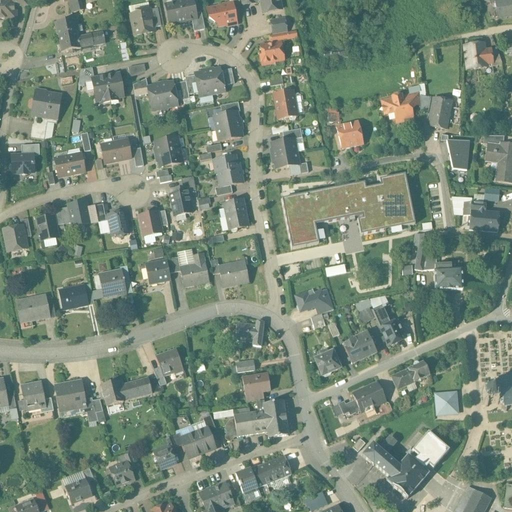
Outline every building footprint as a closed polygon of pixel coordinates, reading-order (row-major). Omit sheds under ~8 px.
[(6,1),(0,0),(0,20),(14,19),(14,5),(13,0),(6,1)] [(77,0),(73,1),(68,3),(71,14),(84,10),(80,0),(77,0)] [(192,0),(165,6),(169,26),(192,21),(196,20),(195,15),(192,0)] [(253,0),(254,2),(261,1),(264,14),(280,11),(278,0),(253,0)] [(511,0),(502,2),(494,3),(494,4),(497,19),(511,16),(511,0)] [(232,5),(207,10),(209,19),(218,25),(219,27),(236,24),(232,5)] [(157,9),(150,11),(153,29),(161,27),(157,9)] [(140,13),(130,16),(134,37),(154,33),(153,29),(150,11),(149,10),(139,12),(140,13)] [(196,20),(192,21),(194,33),(205,31),(201,14),(195,15),(196,20)] [(75,20),(56,24),(58,37),(78,33),(82,32),(82,28),(77,29),(75,20)] [(284,21),(271,23),(273,35),(286,32),(284,21)] [(78,33),(58,37),(61,53),(80,49),(78,39),(76,34),(78,33)] [(287,34),(270,37),(271,44),(288,41),(287,34)] [(91,36),(78,39),(80,49),(93,46),(91,36)] [(342,37),(322,41),(324,54),(323,54),(324,62),(348,58),(347,51),(345,51),(342,37)] [(280,44),(261,48),(262,57),(260,57),(262,66),(271,64),(270,63),(283,61),(280,44)] [(488,50),(483,51),(483,45),(465,48),(468,70),(486,67),(485,64),(491,64),(492,68),(502,66),(501,64),(500,59),(495,60),(495,58),(491,59),(490,51),(488,52),(488,50)] [(114,46),(104,48),(105,54),(115,52),(114,46)] [(496,49),(490,50),(490,51),(491,59),(495,58),(495,60),(500,59),(496,49)] [(144,65),(128,68),(130,78),(145,72),(144,65)] [(92,69),(80,71),(78,84),(92,82),(92,80),(94,79),(92,69)] [(220,70),(207,73),(212,95),(224,93),(222,80),(220,72),(220,70)] [(207,73),(194,75),(195,76),(190,77),(192,85),(196,84),(198,94),(199,98),(212,95),(207,73)] [(119,75),(105,77),(110,103),(118,101),(118,99),(123,98),(119,75)] [(94,79),(92,80),(92,82),(96,103),(102,102),(102,104),(110,103),(105,77),(94,79)] [(190,77),(185,78),(186,83),(188,96),(194,95),(192,85),(190,77)] [(282,79),(269,81),(270,88),(283,85),(282,79)] [(146,80),(133,86),(134,92),(148,89),(146,80)] [(186,83),(179,84),(180,92),(182,102),(189,100),(188,96),(186,83)] [(173,84),(160,87),(165,109),(177,107),(175,93),(180,92),(179,84),(173,85),(173,84)] [(148,89),(134,92),(135,98),(148,95),(152,112),(165,109),(160,87),(148,89)] [(61,96),(47,93),(46,91),(38,90),(35,92),(32,116),(33,117),(37,118),(39,116),(42,117),(48,124),(57,125),(61,96)] [(285,93),(273,95),(276,108),(294,105),(292,92),(290,92),(290,90),(289,90),(285,90),(284,91),(285,93)] [(419,93),(412,95),(414,102),(413,103),(410,104),(411,109),(420,107),(419,96),(419,93)] [(412,95),(401,97),(400,96),(392,98),(392,99),(382,102),(383,108),(382,108),(383,113),(384,112),(385,115),(394,112),(397,123),(413,119),(411,109),(410,104),(413,103),(414,102),(412,95)] [(431,99),(419,96),(420,107),(421,111),(428,112),(431,99)] [(451,102),(433,99),(428,127),(446,130),(451,102)] [(238,103),(220,107),(222,116),(236,113),(240,113),(238,103)] [(294,105),(276,108),(278,121),(289,119),(290,121),(294,121),(295,120),(295,118),(297,118),(294,105)] [(335,109),(323,110),(325,124),(336,124),(335,109)] [(222,116),(214,117),(216,130),(239,126),(236,113),(222,116)] [(357,123),(337,128),(340,140),(342,149),(362,145),(357,123)] [(46,128),(35,126),(33,128),(31,139),(44,141),(46,128)] [(239,126),(216,130),(219,143),(242,138),(239,126)] [(287,126),(272,129),(273,135),(282,133),(288,132),(287,126)] [(288,132),(282,133),(284,142),(294,140),(294,141),(302,139),(300,130),(288,132)] [(87,134),(81,136),(84,153),(91,152),(87,134)] [(504,137),(484,136),(483,145),(487,145),(502,147),(503,144),(504,137)] [(177,139),(155,143),(157,156),(180,151),(177,139)] [(473,141),(449,139),(453,169),(471,171),(473,141)] [(284,142),(271,144),(273,157),(296,153),(294,141),(294,140),(284,142)] [(127,141),(114,144),(118,162),(131,160),(128,148),(130,148),(131,147),(130,144),(129,143),(127,143),(127,141)] [(114,144),(101,147),(101,149),(100,149),(99,150),(100,153),(101,154),(102,154),(104,165),(118,162),(114,144)] [(511,145),(503,144),(502,147),(487,145),(485,162),(497,164),(495,182),(511,184),(511,145)] [(220,145),(206,148),(207,155),(210,154),(222,152),(220,145)] [(140,149),(132,151),(135,168),(143,167),(140,149)] [(79,150),(66,153),(67,158),(68,158),(71,176),(84,173),(82,163),(84,162),(85,161),(84,157),(83,156),(81,156),(81,155),(80,155),(79,150)] [(180,151),(157,156),(160,169),(182,164),(180,151)] [(66,153),(55,155),(56,160),(54,160),(55,162),(53,162),(52,164),(53,168),(54,169),(56,168),(58,179),(71,176),(68,158),(67,158),(66,153)] [(296,153),(273,157),(276,170),(288,168),(298,166),(296,153)] [(38,154),(12,154),(12,174),(38,173),(38,154)] [(207,155),(199,156),(200,162),(212,160),(210,154),(207,155)] [(235,157),(213,161),(216,174),(218,174),(218,173),(227,172),(231,175),(235,170),(237,167),(235,157)] [(298,166),(288,168),(290,177),(308,174),(306,164),(298,166)] [(235,170),(231,175),(227,172),(218,173),(218,174),(221,188),(221,189),(231,187),(242,184),(240,172),(238,172),(235,170)] [(87,172),(87,182),(97,181),(96,171),(87,172)] [(167,171),(156,173),(157,179),(159,179),(168,177),(167,171)] [(52,173),(47,174),(49,186),(55,185),(52,173)] [(364,184),(281,200),(291,250),(318,245),(314,225),(361,216),(362,220),(357,221),(360,236),(415,225),(405,175),(380,180),(381,187),(365,190),(364,184)] [(168,177),(159,179),(160,185),(172,182),(170,176),(168,177)] [(193,178),(181,180),(183,189),(186,188),(187,192),(188,193),(195,191),(193,178)] [(221,188),(215,189),(217,198),(232,194),(231,187),(221,189),(221,188)] [(183,189),(177,190),(178,194),(170,196),(174,217),(192,214),(188,193),(187,192),(186,188),(183,189)] [(209,199),(197,201),(199,207),(208,205),(210,205),(209,199)] [(464,199),(452,199),(454,216),(462,217),(464,204),(464,199)] [(242,201),(231,203),(231,202),(230,201),(226,202),(226,203),(226,204),(224,205),(226,218),(245,214),(242,201)] [(86,203),(68,206),(68,208),(71,224),(72,228),(90,224),(86,203)] [(471,203),(470,203),(470,204),(464,204),(462,217),(470,217),(470,212),(484,213),(485,206),(471,204),(471,203)] [(103,205),(95,207),(98,224),(109,222),(108,216),(105,217),(103,205)] [(68,208),(60,210),(64,225),(71,224),(68,208)] [(60,210),(52,211),(53,218),(54,217),(56,227),(64,225),(60,210)] [(148,215),(139,217),(143,238),(161,234),(160,228),(157,213),(156,213),(154,212),(150,213),(148,215)] [(165,212),(157,213),(160,228),(168,226),(165,212)] [(484,213),(470,212),(470,217),(469,231),(497,234),(499,214),(484,213)] [(124,213),(108,216),(109,222),(112,238),(116,237),(119,239),(122,238),(124,235),(129,235),(124,213)] [(245,214),(226,218),(229,231),(231,231),(232,232),(233,233),(236,232),(237,231),(236,230),(248,227),(245,214)] [(53,218),(36,221),(40,242),(58,239),(56,227),(54,217),(53,218)] [(28,220),(20,221),(21,227),(22,227),(24,239),(31,238),(28,220)] [(21,227),(3,231),(7,250),(8,253),(12,253),(27,250),(24,239),(22,227),(21,227)] [(223,236),(211,239),(212,244),(224,242),(223,236)] [(429,237),(420,236),(417,251),(426,253),(429,237)] [(81,249),(74,248),(72,255),(80,257),(81,249)] [(162,250),(154,251),(155,258),(163,257),(162,250)] [(203,255),(193,257),(192,251),(191,251),(177,254),(178,259),(180,268),(180,273),(184,289),(209,284),(203,255)] [(426,253),(417,251),(414,271),(422,273),(433,272),(435,272),(435,271),(435,267),(436,267),(436,257),(426,258),(426,256),(426,253)] [(219,269),(218,269),(220,275),(223,289),(249,284),(243,257),(242,258),(243,264),(219,269)] [(178,259),(166,261),(169,275),(180,273),(180,268),(178,259)] [(166,261),(145,266),(149,287),(165,284),(163,276),(169,275),(166,261)] [(217,261),(210,263),(213,276),(220,275),(218,269),(219,269),(217,261)] [(344,264),(324,269),(326,278),(346,274),(344,264)] [(436,267),(435,267),(435,271),(435,272),(433,272),(434,293),(462,291),(461,270),(450,271),(450,266),(436,267)] [(132,294),(127,267),(120,269),(120,272),(121,272),(126,295),(132,294)] [(120,272),(98,276),(99,277),(94,278),(97,290),(101,290),(101,291),(103,290),(104,299),(122,295),(122,296),(126,295),(121,272),(120,272)] [(90,286),(84,287),(88,306),(94,305),(90,286)] [(84,290),(70,293),(70,290),(59,292),(63,312),(88,306),(84,287),(83,287),(84,290)] [(312,292),(295,297),(300,314),(317,308),(325,306),(321,293),(314,295),(312,291),(312,292)] [(333,311),(327,291),(321,293),(325,306),(317,308),(319,316),(333,311)] [(36,300),(18,304),(22,323),(28,321),(29,322),(30,323),(31,323),(44,320),(41,308),(47,307),(45,296),(36,298),(36,300)] [(47,307),(41,308),(44,320),(56,318),(53,306),(47,307)] [(390,325),(383,309),(385,308),(385,306),(381,308),(381,309),(372,312),(380,329),(379,329),(383,336),(382,336),(385,341),(388,348),(399,343),(397,340),(403,338),(396,322),(390,325)] [(368,308),(362,311),(368,323),(374,320),(368,308)] [(362,311),(356,314),(362,326),(368,323),(362,311)] [(255,327),(237,324),(234,342),(253,344),(252,347),(261,348),(264,324),(256,323),(255,327)] [(339,336),(334,324),(327,327),(333,339),(339,336)] [(367,335),(354,340),(363,359),(375,354),(367,335)] [(354,340),(342,346),(351,365),(363,359),(354,340)] [(176,350),(156,358),(160,368),(163,378),(164,378),(174,374),(174,375),(183,372),(176,350)] [(332,353),(328,355),(326,351),(319,353),(321,358),(314,361),(322,378),(324,379),(330,376),(331,374),(340,370),(332,353)] [(413,366),(412,367),(413,368),(390,378),(396,392),(429,377),(423,363),(418,366),(417,365),(416,364),(415,364),(414,364),(413,365),(413,366)] [(253,364),(236,366),(237,374),(255,372),(253,364)] [(163,378),(160,368),(153,371),(160,387),(166,385),(164,378),(163,378)] [(266,376),(246,379),(249,395),(249,396),(262,394),(269,392),(266,376)] [(511,377),(511,378),(511,376),(509,377),(509,379),(500,380),(500,378),(497,379),(498,381),(497,381),(497,382),(495,382),(496,384),(498,384),(499,390),(498,390),(497,390),(496,390),(495,390),(494,388),(493,388),(493,390),(484,392),(484,390),(482,390),(482,392),(481,392),(482,393),(480,394),(480,396),(482,395),(484,404),(482,404),(482,406),(484,406),(484,407),(485,407),(485,409),(487,408),(487,406),(496,404),(496,406),(498,406),(498,404),(499,404),(498,403),(499,403),(500,405),(499,406),(499,407),(500,409),(501,411),(503,410),(503,411),(504,411),(504,413),(506,413),(506,411),(511,409),(511,377)] [(148,379),(126,385),(131,401),(152,395),(148,381),(148,379)] [(160,393),(154,379),(148,381),(152,395),(160,393)] [(3,381),(0,381),(0,407),(8,406),(7,398),(3,381)] [(121,381),(101,386),(103,394),(100,395),(101,400),(105,400),(107,407),(131,401),(126,385),(122,386),(121,381)] [(81,382),(55,387),(59,413),(82,409),(83,415),(86,414),(85,408),(86,408),(85,401),(81,382)] [(41,384),(21,388),(26,411),(40,408),(45,407),(44,400),(41,384)] [(377,384),(352,396),(355,401),(350,403),(355,414),(360,412),(361,414),(373,408),(373,407),(384,402),(385,403),(377,384)] [(262,394),(249,396),(249,395),(245,396),(246,402),(263,399),(262,394)] [(454,396),(436,397),(438,415),(456,414),(454,396)] [(14,397),(7,398),(8,406),(9,411),(16,410),(14,397)] [(51,399),(44,400),(45,407),(47,413),(53,412),(51,399)] [(92,399),(85,401),(86,408),(85,408),(86,414),(88,424),(98,422),(96,414),(92,402),(92,399)] [(99,400),(92,402),(96,414),(103,412),(99,400)] [(249,414),(234,417),(233,417),(233,418),(234,420),(236,437),(236,438),(238,438),(267,433),(268,438),(268,439),(269,439),(286,436),(288,436),(287,435),(282,404),(282,403),(281,403),(281,404),(264,406),(263,402),(256,403),(258,413),(249,414)] [(344,403),(338,405),(343,416),(348,414),(344,406),(345,406),(344,403)] [(345,406),(344,406),(348,414),(349,417),(355,414),(350,403),(345,406)] [(248,409),(233,411),(233,417),(234,417),(249,414),(248,409)] [(233,411),(214,414),(215,420),(233,417),(233,411)] [(217,433),(210,417),(202,419),(206,429),(207,429),(209,436),(217,433)] [(234,420),(229,422),(226,426),(227,434),(225,437),(226,440),(228,442),(231,441),(233,439),(236,438),(236,437),(234,420)] [(206,429),(194,434),(202,455),(215,450),(209,436),(207,429),(206,429)] [(413,462),(407,457),(398,468),(384,456),(388,452),(389,452),(389,451),(395,443),(390,439),(379,451),(372,446),(362,457),(373,467),(374,467),(388,479),(386,482),(407,500),(428,475),(424,471),(428,466),(433,470),(449,452),(428,433),(412,452),(418,457),(413,462)] [(179,434),(171,437),(175,449),(183,446),(180,439),(181,439),(179,434)] [(181,439),(180,439),(183,446),(189,460),(202,455),(194,434),(181,439)] [(175,449),(171,437),(162,441),(165,448),(168,447),(171,455),(177,452),(175,449)] [(360,440),(352,449),(357,454),(365,445),(360,440)] [(165,448),(153,453),(155,457),(154,460),(155,463),(158,464),(160,471),(175,465),(171,455),(168,447),(165,448)] [(130,454),(118,458),(120,466),(126,463),(130,472),(136,469),(130,454)] [(284,459),(266,466),(273,483),(291,476),(284,459)] [(120,466),(110,470),(112,476),(111,478),(112,481),(114,482),(117,488),(133,481),(130,472),(126,463),(120,466)] [(257,489),(273,483),(266,466),(251,472),(257,489)] [(89,470),(81,473),(85,481),(86,484),(93,481),(89,470)] [(250,470),(235,476),(243,496),(258,490),(250,470)] [(85,481),(65,489),(71,505),(91,497),(86,484),(85,481)] [(225,485),(212,490),(220,511),(233,506),(228,493),(225,485)] [(511,486),(506,486),(503,510),(511,510),(511,486)] [(211,489),(205,492),(206,493),(199,495),(205,511),(220,511),(212,490),(211,489)] [(240,507),(234,491),(228,493),(233,506),(234,510),(240,507)] [(484,511),(491,500),(473,491),(472,491),(474,492),(463,511),(484,511)] [(304,499),(309,511),(312,511),(327,506),(322,492),(304,499)] [(46,511),(48,511),(41,494),(35,496),(41,511),(46,511)] [(37,511),(33,501),(15,508),(16,511),(37,511)]
